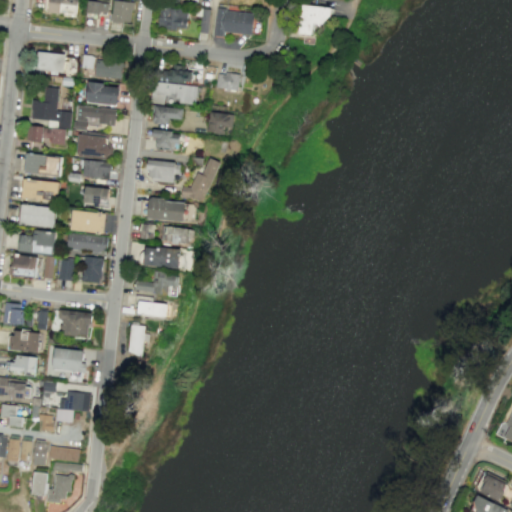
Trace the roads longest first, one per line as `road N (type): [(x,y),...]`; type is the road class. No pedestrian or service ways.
road 1 (residential): [(114,302),(147,0)]
road 2 (residential): [(0,28),(244,57),(261,52)]
road 3 (residential): [(114,302),(90,495),(80,511)]
road 4 (residential): [(0,183),(20,0)]
road 5 (secondary): [(435,511),(511,368)]
